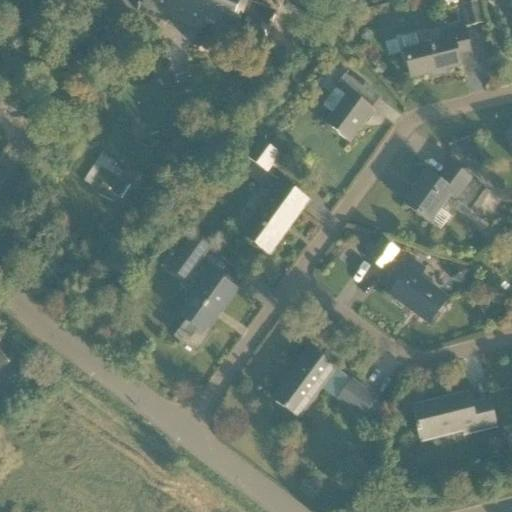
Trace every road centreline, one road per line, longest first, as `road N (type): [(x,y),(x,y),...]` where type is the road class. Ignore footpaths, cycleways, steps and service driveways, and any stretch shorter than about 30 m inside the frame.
road 1 (residential): [(295,279),(407,126),(511,95)]
road 2 (residential): [(511,338),(413,359),(295,279)]
road 3 (residential): [(0,280),(49,329),(184,432)]
road 4 (residential): [(0,176),(120,0)]
road 5 (residential): [(184,432),(295,279)]
road 6 (residential): [(184,432),(285,511)]
